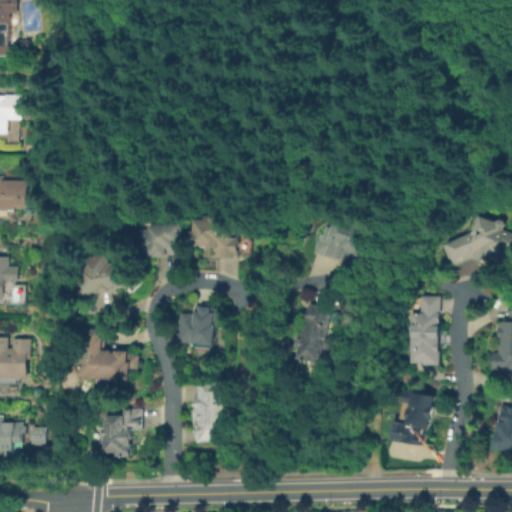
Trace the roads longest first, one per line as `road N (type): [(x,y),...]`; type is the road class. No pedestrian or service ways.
road 1 (tertiary): [(511,487),(77,498)]
road 2 (residential): [(243,292),(195,281),(158,303),(156,327),(172,385),(172,496)]
road 3 (residential): [(447,487),(463,409),(457,320),(464,291)]
